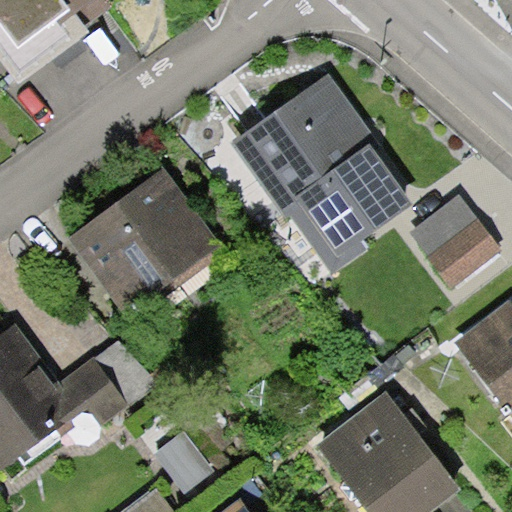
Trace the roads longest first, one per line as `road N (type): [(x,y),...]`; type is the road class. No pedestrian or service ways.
road 1 (residential): [(0,201),(271,0)]
road 2 (tertiary): [(395,0),(511,103)]
